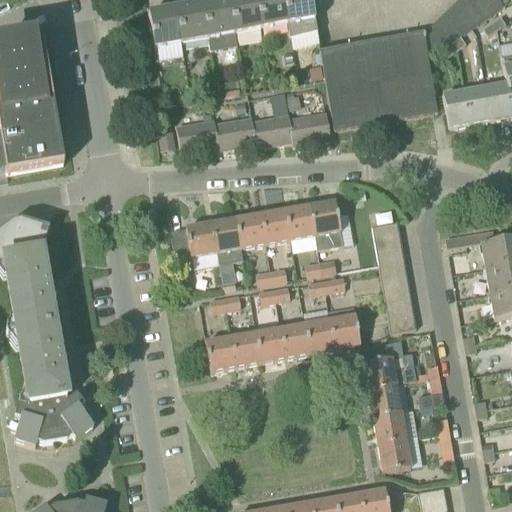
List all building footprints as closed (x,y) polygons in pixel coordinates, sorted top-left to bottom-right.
[(234,38),(260,34),(254,0),(253,0),(228,4),(234,38)] [(281,0),(254,0),(260,34),(286,29),(287,29),(281,0)] [(317,37),(309,0),(281,0),(287,29),(286,29),(288,42),(317,37)] [(321,68),(333,135),(436,117),(427,64),(504,11),(497,0),(464,0),(422,39),(422,38),(319,57),(320,59),(321,68)] [(510,1),(509,0),(497,0),(504,11),(510,1)] [(234,38),(228,4),(202,9),(208,42),(206,43),(209,56),(236,52),(234,38)] [(181,47),(206,43),(208,42),(202,9),(175,13),(181,47)] [(175,13),(147,18),(153,52),(181,47),(175,13)] [(499,22),(490,28),(495,35),(504,29),(499,22)] [(486,41),(495,35),(490,28),(482,34),(486,41)] [(459,43),(451,49),(456,56),(464,49),(459,43)] [(511,46),(500,49),(503,67),(511,65),(511,46)] [(447,62),(456,56),(451,49),(442,55),(447,62)] [(0,177),(4,176),(5,180),(62,170),(41,50),(0,57),(0,177)] [(509,105),(511,104),(511,69),(502,72),(505,89),(506,89),(509,105)] [(320,71),(308,74),(310,85),(322,83),(320,71)] [(485,93),(491,126),(511,122),(511,121),(509,105),(506,89),(505,89),(485,93)] [(208,90),(198,90),(198,101),(209,100),(208,90)] [(485,93),(463,97),(469,130),(491,126),(485,93)] [(287,115),(294,114),(292,97),(285,98),(287,115)] [(463,97),(441,101),(447,134),(469,130),(463,97)] [(236,119),(245,117),(244,108),(234,109),(236,119)] [(206,117),(202,110),(196,113),(199,120),(206,117)] [(325,119),(287,125),(291,148),(292,152),(329,146),(325,119)] [(250,128),(254,151),(254,154),(291,148),(287,125),(286,121),(251,128),(250,128)] [(212,130),(216,153),(217,157),(254,151),(250,128),(251,128),(250,124),(213,130),(212,130)] [(180,159),(216,153),(212,130),(213,130),(213,126),(175,133),(180,159)] [(172,137),(157,139),(160,157),(175,154),(172,137)] [(352,189),(340,191),(342,207),(349,206),(350,207),(365,205),(364,194),(353,195),(352,189)] [(339,238),(334,208),(309,212),(314,242),(316,255),(339,251),(337,238),(339,238)] [(290,247),(314,242),(309,212),(284,216),(290,247)] [(260,220),(265,251),(290,247),(284,216),(260,220)] [(260,220),(235,225),(240,255),(265,251),(260,220)] [(240,255),(235,225),(210,229),(216,269),(217,269),(241,265),(239,255),(240,255)] [(0,263),(41,256),(48,234),(21,226),(9,228),(0,234),(0,263)] [(371,232),(373,244),(398,239),(396,227),(371,232)] [(173,275),(176,275),(191,272),(192,275),(218,271),(217,269),(216,269),(210,229),(185,234),(185,236),(169,239),(173,258),(170,258),(173,275)] [(485,248),(493,247),(492,236),(483,238),(485,248)] [(476,239),(478,250),(480,249),(483,248),(485,248),(483,238),(476,239)] [(375,255),(400,251),(398,239),(373,244),(375,255)] [(468,241),(469,251),(478,250),(476,239),(468,241)] [(469,251),(468,241),(460,242),(462,252),(469,251)] [(460,242),(453,243),(454,254),(462,252),(460,242)] [(444,245),(445,252),(446,255),(454,254),(453,243),(444,245)] [(483,276),(488,275),(511,270),(511,243),(493,247),(485,248),(483,248),(485,258),(481,259),(483,276)] [(377,267),(403,263),(400,251),(375,255),(377,267)] [(0,279),(2,283),(6,282),(13,323),(9,324),(5,338),(5,342),(15,354),(18,354),(25,394),(22,395),(17,409),(24,412),(25,415),(70,407),(69,404),(67,406),(65,404),(60,374),(62,373),(66,360),(57,358),(48,306),(55,301),(48,290),(45,290),(40,260),(41,256),(0,263),(0,279)] [(379,279),(405,275),(403,263),(377,267),(379,279)] [(319,268),(322,281),(335,279),(332,266),(319,268)] [(305,284),(322,281),(319,268),(303,271),(305,284)] [(488,299),(491,299),(511,295),(511,270),(488,275),(489,282),(485,284),(487,294),(488,299)] [(269,276),(271,290),(286,287),(283,274),(269,276)] [(381,291),(407,286),(405,275),(379,279),(381,291)] [(271,290),(269,276),(255,279),(257,292),(271,290)] [(219,285),(221,297),(222,298),(236,296),(234,282),(219,285)] [(342,283),(324,286),(326,298),(344,296),(342,283)] [(309,301),(326,298),(324,286),(307,289),(309,301)] [(383,303),(409,298),(407,286),(381,291),(383,303)] [(272,294),(274,308),(289,306),(287,292),(272,294)] [(274,308),(272,294),(258,296),(260,310),(274,308)] [(493,309),(490,309),(493,325),(511,322),(511,320),(511,295),(491,299),(493,309)] [(385,315),(411,310),(409,298),(383,303),(385,315)] [(237,301),(223,303),(225,317),(240,314),(237,301)] [(210,319),(225,317),(223,303),(208,306),(210,319)] [(387,326),(413,322),(411,310),(385,315),(387,326)] [(334,356),(359,352),(352,312),(326,316),(327,326),(329,326),(334,356)] [(303,317),(304,325),(326,322),(324,314),(303,317)] [(415,334),(413,322),(387,326),(389,338),(415,334)] [(329,326),(327,326),(304,330),(309,360),(334,356),(329,326)] [(304,330),(279,335),(284,364),(309,360),(304,330)] [(279,335),(254,339),(259,369),(284,364),(279,335)] [(254,339),(229,343),(234,373),(259,369),(254,339)] [(472,342),(461,343),(463,351),(473,350),(472,342)] [(229,343),(204,347),(210,377),(234,373),(229,343)] [(463,351),(464,360),(474,358),(473,350),(463,351)] [(410,359),(397,362),(362,368),(367,395),(403,389),(415,387),(414,381),(410,359)] [(427,379),(428,385),(438,383),(436,370),(426,372),(427,379)] [(425,385),(428,385),(427,379),(414,381),(415,387),(425,385)] [(426,393),(429,393),(440,391),(438,383),(428,385),(425,385),(426,393)] [(371,423),(408,416),(403,389),(367,395),(371,423)] [(441,397),(431,399),(417,402),(419,415),(431,412),(433,412),(443,410),(441,397)] [(17,409),(13,422),(10,435),(16,437),(13,446),(34,453),(36,448),(43,450),(65,446),(71,442),(74,446),(92,432),(86,425),(91,421),(83,410),(75,399),(73,401),(69,404),(70,407),(25,415),(24,412),(17,409)] [(472,408),(474,416),(484,415),(483,407),(472,408)] [(432,419),(431,412),(419,415),(420,421),(432,419)] [(484,415),(474,416),(475,424),(486,423),(484,415)] [(376,450),(412,444),(412,443),(415,443),(411,416),(408,417),(408,416),(371,423),(376,450)] [(448,439),(445,425),(436,426),(438,440),(448,439)] [(452,466),(448,439),(438,440),(443,468),(452,466)] [(381,478),(417,472),(412,444),(376,450),(381,478)] [(481,459),(491,457),(490,449),(480,451),(481,459)] [(493,465),(491,457),(481,459),(483,467),(493,465)] [(487,494),(489,502),(499,500),(497,492),(487,494)] [(416,498),(419,509),(444,505),(442,493),(416,498)] [(386,511),(384,495),(359,499),(360,511),(386,511)] [(335,511),(360,511),(359,499),(334,504),(335,511)]
